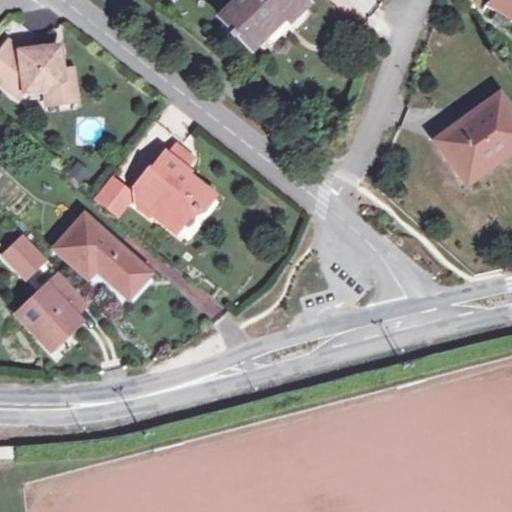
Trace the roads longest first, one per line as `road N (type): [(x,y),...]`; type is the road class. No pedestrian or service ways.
road 1 (unclassified): [(417,317),(123,402),(0,394)]
road 2 (unclassified): [(336,208),(67,0)]
road 3 (residential): [(336,208),(417,0)]
road 4 (unclassified): [(417,317),(336,208)]
